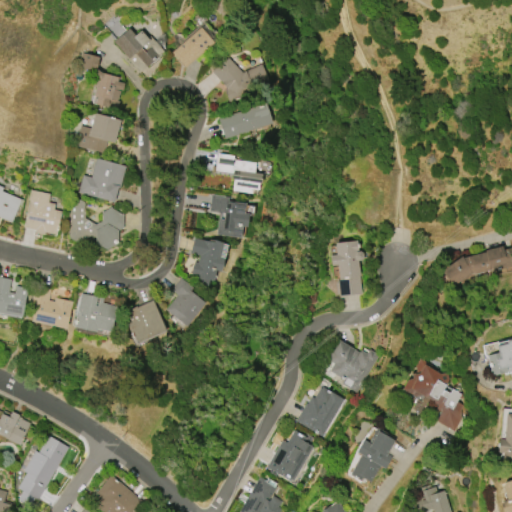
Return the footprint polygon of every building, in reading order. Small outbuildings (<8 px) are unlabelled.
[(213,42),(184,67),(171,51),(199,27),(213,42)] [(138,73),(125,57),(126,56),(113,42),(128,28),(134,35),(140,30),(147,38),(150,36),(163,51),(138,73)] [(81,53),(98,58),(94,71),(77,66),(81,53)] [(211,71),(226,56),(241,72),(260,65),(267,84),(252,90),(254,96),(242,101),(240,98),(227,103),(222,89),(226,88),(211,71)] [(93,95),(99,72),(118,77),(117,81),(124,83),(122,92),(119,91),(117,101),(108,99),(106,107),(95,104),(97,96),(93,95)] [(272,123),(224,138),(217,118),(265,103),(272,123)] [(113,142),(106,141),(103,153),(74,146),(79,126),(89,128),(93,113),(119,119),(113,142)] [(251,194),(232,191),(233,180),(231,179),(232,173),(215,170),(217,153),(233,156),(233,160),(255,163),(254,172),(262,174),(260,183),(259,183),(258,190),(251,189),(251,194)] [(82,174),(90,177),(95,158),(125,165),(119,188),(117,187),(113,202),(77,193),(82,174)] [(11,222),(0,217),(0,186),(3,188),(1,191),(21,200),(11,222)] [(49,194),(47,203),(54,204),(52,210),(61,211),(56,234),(44,232),(43,234),(34,232),(35,230),(23,228),(30,190),(49,194)] [(228,197),(228,201),(245,203),(243,212),(249,213),(247,227),(242,226),(240,238),(216,234),(219,213),(209,211),(211,195),(228,197)] [(101,212),(110,207),(122,215),(122,227),(117,230),(116,243),(105,249),(94,243),(95,238),(90,235),(80,240),(68,238),(67,227),(69,226),(70,223),(69,223),(69,201),(84,202),(83,218),(94,224),(101,221),(101,212)] [(189,253),(193,238),(206,241),(207,239),(222,242),(222,244),(226,245),(220,271),(215,270),(212,281),(208,280),(206,286),(193,283),(194,276),(190,275),(193,261),(196,262),(198,255),(189,253)] [(361,294),(338,296),(336,280),(338,280),(336,265),(330,265),(329,255),(335,255),(334,244),(355,241),(356,252),(359,252),(361,253),(362,257),(360,260),(357,260),(361,294)] [(462,258),(484,253),(484,250),(501,246),(502,250),(510,248),(511,257),(511,267),(489,272),(488,271),(470,275),(452,287),(440,270),(461,255),(462,258)] [(15,286),(27,288),(21,316),(0,312),(0,277),(10,279),(7,292),(14,293),(15,286)] [(204,303),(186,326),(165,310),(176,295),(170,290),(180,278),(192,288),(190,291),(204,303)] [(65,328),(30,321),(33,305),(30,305),(34,286),(49,290),(47,300),(54,301),(54,298),(71,301),(65,328)] [(73,327),(80,293),(102,298),(101,302),(116,305),(110,332),(95,329),(95,331),(73,327)] [(164,330),(135,343),(127,323),(131,321),(126,310),(135,306),(135,308),(151,301),(164,330)] [(511,371),(491,376),(486,355),(496,353),(494,345),(506,343),(506,340),(511,339),(511,371)] [(378,355),(357,393),(340,384),(343,379),(328,371),(333,363),(326,359),(327,357),(330,350),(332,351),(338,340),(359,352),(360,350),(366,353),(368,349),(378,355)] [(454,431),(435,420),(440,412),(435,409),(437,406),(432,403),(434,401),(420,394),(417,398),(401,389),(418,358),(432,365),(430,368),(441,374),(443,371),(450,375),(445,384),(455,389),(457,384),(475,394),(454,431)] [(343,400),(321,436),(296,421),(299,416),(297,415),(304,404),(305,404),(310,397),(313,398),(319,388),(320,388),(321,386),(343,400)] [(0,411),(1,412),(3,408),(19,415),(18,418),(30,423),(20,445),(6,439),(4,442),(0,439),(0,411)] [(503,438),(505,413),(511,413),(511,464),(500,463),(501,453),(496,453),(497,438),(503,438)] [(265,468),(281,440),(286,443),(293,430),(306,438),(304,442),(312,447),(292,481),(289,480),(289,481),(265,468)] [(377,431),(393,440),(385,453),(391,457),(384,468),(379,466),(370,482),(362,477),(360,481),(349,474),(361,455),(355,451),(362,440),(369,444),(377,431)] [(47,435),(68,447),(37,501),(34,499),(30,507),(17,499),(21,491),(16,488),(25,473),(22,471),(34,451),(37,453),(47,435)] [(109,473),(145,502),(136,511),(102,511),(91,503),(97,496),(93,493),(109,473)] [(237,511),(258,476),(266,481),(267,478),(276,483),(274,486),(276,487),(267,501),(268,501),(271,495),(281,501),(277,507),(280,509),(278,511),(237,511)] [(503,482),(511,479),(511,511),(501,511),(499,503),(501,502),(501,501),(506,499),(502,485),(503,482)] [(432,511),(432,509),(420,511),(415,511),(413,501),(422,498),(420,491),(436,487),(438,492),(443,491),(449,511),(432,511)] [(0,511),(0,489),(5,491),(2,503),(8,505),(5,511),(0,511)] [(319,511),(327,506),(328,508),(336,502),(343,511),(319,511)]
